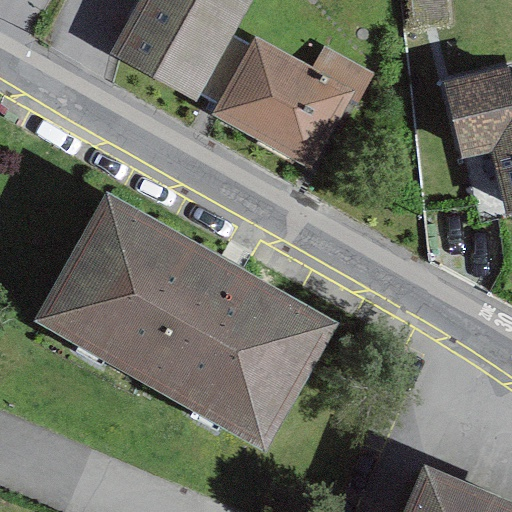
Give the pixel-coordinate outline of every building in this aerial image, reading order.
[(251,0),(155,0),(126,53),(200,93),(251,0)] [(409,0),(409,25),(445,25),(443,0),(409,0)] [(355,97),(265,47),(226,115),(317,165),(355,97)] [(511,72),(457,86),(473,149),(496,143),(511,204),(511,72)] [(335,328),(116,202),(51,314),(271,440),(335,328)] [(511,511),(511,508),(433,476),(417,511),(511,511)]
